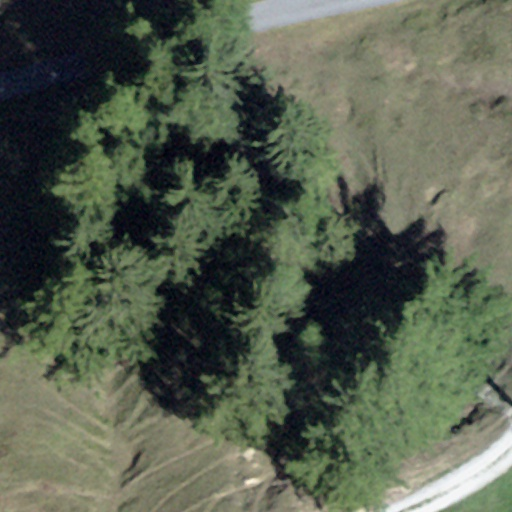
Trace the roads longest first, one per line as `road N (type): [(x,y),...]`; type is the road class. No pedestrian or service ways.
road 1 (unclassified): [(329,0),(0,85)]
road 2 (track): [(393,511),(473,475),(511,444)]
